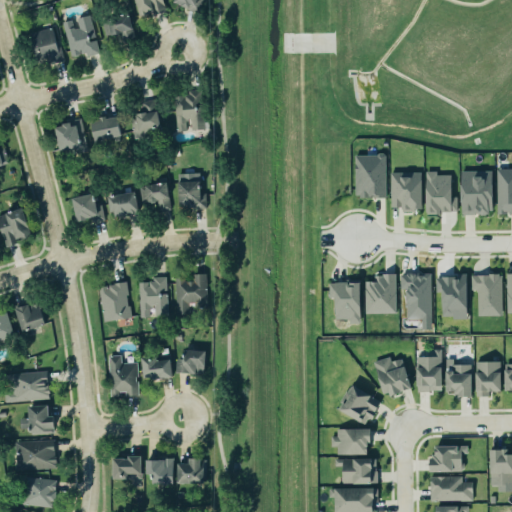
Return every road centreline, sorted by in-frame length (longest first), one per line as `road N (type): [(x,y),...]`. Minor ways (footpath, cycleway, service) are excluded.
road 1 (tertiary): [(0,31),(81,354),(86,511)]
road 2 (residential): [(235,239),(126,249),(0,281)]
road 3 (residential): [(323,239),(511,243)]
road 4 (residential): [(20,101),(115,80),(181,51)]
